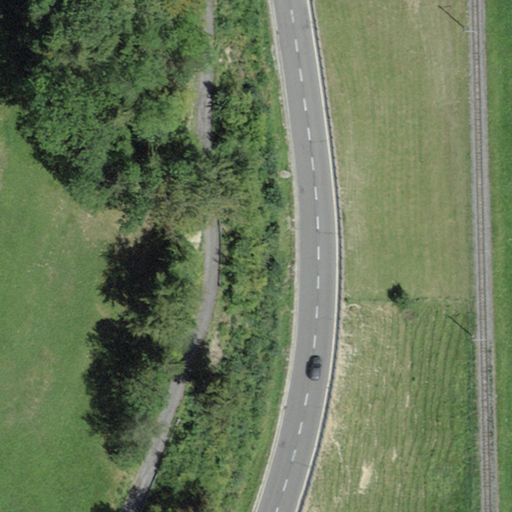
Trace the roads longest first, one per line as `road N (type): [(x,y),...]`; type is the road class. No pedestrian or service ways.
road 1 (unclassified): [(131,511),(206,304),(204,0)]
road 2 (secondary): [(277,511),(301,428),(318,283),(317,193),(289,0)]
